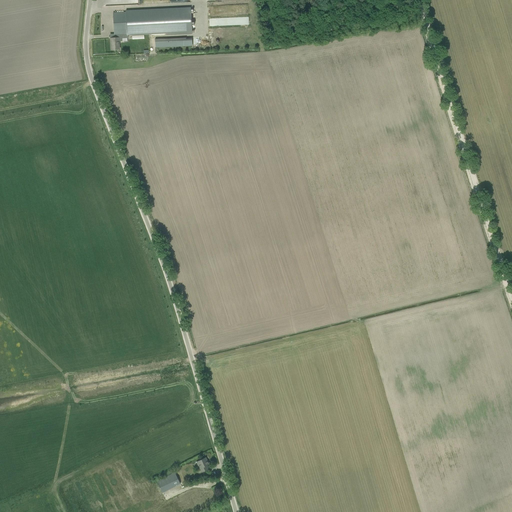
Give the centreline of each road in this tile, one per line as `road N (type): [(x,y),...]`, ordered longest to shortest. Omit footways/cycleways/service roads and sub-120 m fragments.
road 1 (tertiary): [(235,511),(161,260),(89,72),(89,0)]
road 2 (track): [(511,297),(420,0)]
road 3 (unknown): [(88,6),(198,1),(202,32)]
